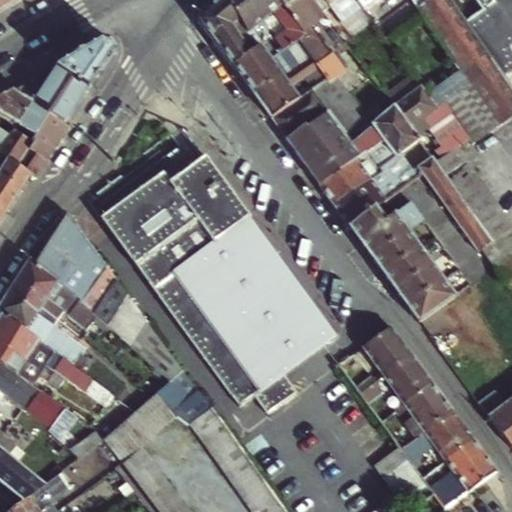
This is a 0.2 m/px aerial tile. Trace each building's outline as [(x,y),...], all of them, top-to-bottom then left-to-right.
[(0,0),(0,13),(16,4),(13,0),(0,0)] [(261,47),(226,0),(219,0),(203,15),(202,23),(223,53),(234,68),(261,47)] [(280,52),(283,50),(247,0),(226,0),(261,47),(270,60),(280,52)] [(305,33),(279,0),(247,0),(283,50),(297,39),(305,33)] [(279,0),(305,33),(297,39),(310,57),(327,79),(333,75),(337,80),(347,73),(334,55),(347,45),(312,0),(279,0)] [(326,0),(331,5),(339,16),(357,2),(355,0),(326,0)] [(378,1),(378,0),(355,0),(357,2),(364,12),(378,1)] [(411,0),(418,9),(431,0),(411,0)] [(452,0),(431,0),(418,9),(420,12),(471,83),(502,126),(511,119),(511,85),(507,78),(478,36),(467,20),(453,1),(452,0)] [(511,0),(452,0),(453,1),(454,0),(476,0),(483,10),(467,20),(478,36),(507,78),(511,75),(511,0)] [(59,67),(57,67),(91,89),(117,50),(103,40),(100,42),(99,41),(82,51),(83,52),(77,56),(76,55),(75,56),(75,57),(73,58),(73,57),(59,65),(59,67)] [(234,68),(256,97),(293,70),(280,52),(270,60),(261,47),(234,68)] [(273,120),(298,101),(290,91),(303,81),(311,91),(327,79),(310,57),(293,70),(256,97),(273,120)] [(33,102),(35,103),(67,125),(91,89),(57,67),(44,85),(31,82),(13,92),(33,102)] [(311,91),(298,101),(273,120),(287,140),(306,125),(308,127),(328,112),(351,144),(374,126),(367,117),(337,80),(333,75),(327,79),(311,91)] [(412,75),(387,96),(396,108),(421,87),(412,75)] [(471,83),(446,103),(472,140),(476,144),(502,126),(471,83)] [(403,129),(407,132),(424,119),(437,109),(421,87),(396,108),(386,116),(374,126),(351,144),(312,177),(319,187),(366,153),(367,155),(403,129)] [(13,92),(0,99),(0,110),(2,114),(0,117),(0,129),(11,138),(16,130),(21,123),(35,103),(33,102),(13,92)] [(35,103),(21,123),(38,134),(33,141),(26,151),(47,165),(72,128),(67,125),(35,103)] [(472,140),(446,103),(437,109),(424,119),(451,152),(452,153),(458,149),(472,140)] [(378,107),(367,117),(374,126),(386,116),(378,107)] [(0,117),(2,114),(0,110),(0,153),(9,140),(11,138),(0,129),(0,117)] [(312,177),(351,144),(328,112),(308,127),(306,125),(287,140),(286,140),(312,177)] [(335,208),(382,174),(380,170),(376,165),(411,137),(407,132),(403,129),(367,155),(366,153),(319,187),(331,202),(335,208)] [(11,138),(9,140),(0,153),(0,155),(32,177),(37,180),(47,165),(26,151),(33,141),(16,130),(11,138)] [(439,171),(491,244),(504,235),(511,228),(511,225),(458,149),(452,153),(435,165),(439,171)] [(0,208),(8,213),(32,177),(0,155),(0,208)] [(165,176),(103,221),(241,409),(255,398),(270,417),(299,394),(285,376),(337,339),(250,222),(253,220),(247,213),(207,159),(171,184),(165,176)] [(481,251),(491,244),(439,171),(435,165),(432,161),(418,170),(421,174),(478,253),(473,257),(485,274),(487,273),(496,285),(503,281),(481,251)] [(386,180),(382,174),(335,208),(350,228),(376,209),(375,207),(412,176),(403,166),(386,180)] [(386,222),(376,209),(350,228),(394,288),(420,325),(424,322),(432,333),(454,317),(445,306),(471,287),(464,279),(450,289),(409,233),(424,221),(412,204),(386,222)] [(159,340),(75,224),(68,214),(35,265),(84,306),(109,328),(171,382),(183,371),(159,340)] [(481,251),(503,281),(504,283),(511,277),(511,245),(504,235),(491,244),(481,251)] [(31,261),(10,294),(39,315),(42,309),(58,321),(64,312),(87,329),(96,340),(109,328),(84,306),(35,265),(31,261)] [(50,350),(75,367),(87,351),(55,327),(58,321),(42,309),(39,315),(10,294),(0,310),(0,315),(2,317),(50,350)] [(94,381),(75,367),(50,350),(2,317),(0,320),(0,362),(19,376),(27,363),(42,374),(47,365),(86,392),(94,381)] [(392,327),(364,348),(385,377),(413,356),(392,327)] [(413,356),(385,377),(377,382),(362,394),(369,404),(380,396),(378,392),(382,389),(397,410),(433,383),(413,356)] [(361,374),(350,357),(340,364),(362,394),(377,382),(373,376),(364,382),(361,374)] [(65,410),(19,376),(0,362),(0,391),(49,432),(65,410)] [(187,427),(191,425),(253,511),(285,511),(250,464),(183,371),(171,382),(152,397),(137,410),(129,417),(105,438),(102,441),(122,466),(130,476),(139,487),(157,510),(158,511),(190,511),(141,448),(175,418),(187,427)] [(418,438),(426,432),(454,412),(433,383),(397,410),(410,428),(399,435),(386,417),(381,421),(385,427),(402,450),(418,438)] [(489,418),(490,418),(505,406),(494,391),(478,403),(489,418)] [(511,400),(505,406),(490,418),(511,444),(511,400)] [(454,412),(426,432),(446,461),(474,440),(464,425),(454,412)] [(105,438),(96,432),(77,447),(85,454),(102,441),(105,438)] [(424,448),(418,438),(402,450),(409,460),(424,448)] [(457,475),(433,493),(435,496),(445,511),(449,511),(489,483),(474,440),(446,461),(457,475)] [(0,495),(16,509),(46,485),(0,448),(0,495)] [(433,493),(422,479),(409,460),(402,450),(379,467),(411,511),(413,511),(435,496),(433,493)] [(46,511),(52,507),(50,503),(72,486),(62,472),(46,485),(16,509),(11,511),(46,511)] [(402,511),(405,510),(396,496),(374,511),(402,511)]
